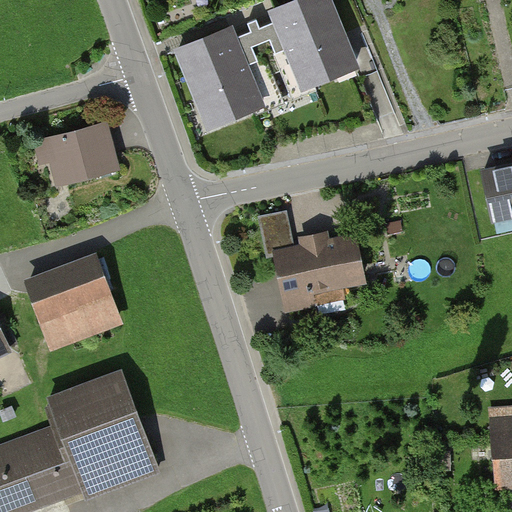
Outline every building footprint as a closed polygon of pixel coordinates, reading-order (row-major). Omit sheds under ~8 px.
[(272,25),(237,39),(232,28),(171,52),(204,134),(264,110),(259,99),(296,84),(301,96),(361,71),(332,0),(299,0),(267,13),(272,25)] [(46,189),(114,173),(103,123),(25,140),(30,167),(40,164),(46,189)] [(511,163),(469,173),(480,225),(511,217),(511,163)] [(257,217),(273,317),(335,307),(332,287),(356,283),(349,236),(291,246),(286,212),(257,217)] [(44,356),(118,328),(91,256),(16,284),(44,356)] [(45,432),(0,448),(0,511),(18,511),(61,496),(65,508),(159,472),(119,367),(33,399),(45,432)] [(511,414),(486,416),(490,490),(511,488),(511,414)]
